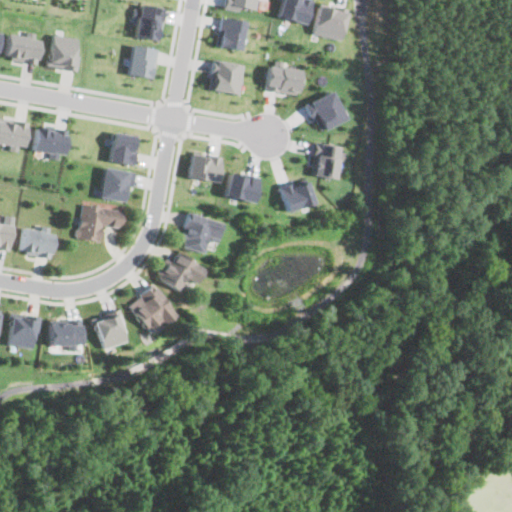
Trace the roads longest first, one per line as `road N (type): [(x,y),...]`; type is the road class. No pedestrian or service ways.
road 1 (residential): [(192,0),(154,225),(141,252),(93,286),(55,291),(0,280)]
road 2 (residential): [(272,137),(0,88)]
